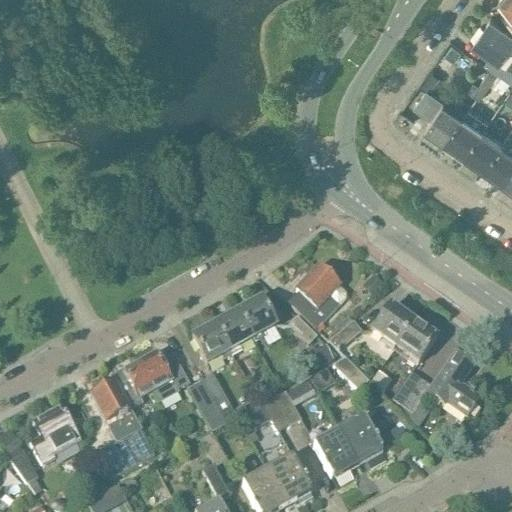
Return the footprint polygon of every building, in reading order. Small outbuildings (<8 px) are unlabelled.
[(511,0),(502,0),(500,4),(506,9),(502,15),(511,22),(511,0)] [(492,55),(485,64),(511,83),(511,60),(507,57),(511,50),(511,32),(491,18),(474,42),(492,55)] [(451,46),(444,56),(454,63),(461,53),(451,46)] [(480,82),(489,88),(498,74),(490,69),(480,82)] [(432,73),(421,88),(431,95),(442,80),(432,73)] [(489,88),(480,82),(471,96),(479,102),(489,88)] [(445,142),(463,116),(443,102),(425,128),(445,142)] [(463,116),(445,142),(465,156),(483,130),(463,116)] [(484,170),(503,143),(483,130),(465,156),(484,170)] [(504,185),(511,173),(511,149),(503,143),(484,170),(504,185)] [(339,291),(318,270),(296,293),(301,299),(291,310),(315,333),(337,310),(345,302),(345,297),(339,291)] [(236,316),(252,345),(276,332),(260,303),(236,316)] [(393,353),(412,325),(390,310),(371,338),(393,353)] [(214,329),(230,357),(252,345),(236,316),(214,329)] [(307,349),(316,340),(296,321),(287,330),(307,349)] [(328,346),(337,355),(361,335),(353,325),(328,346)] [(412,325),(393,353),(416,369),(435,341),(412,325)] [(230,357),(214,329),(191,341),(207,370),(230,357)] [(325,349),(316,353),(324,367),(333,363),(326,350),(325,348),(325,349)] [(421,384),(402,411),(413,419),(427,398),(444,409),(446,407),(465,421),(479,401),(460,388),(473,368),(455,356),(431,390),(421,384)] [(152,395),(153,396),(159,407),(178,396),(177,393),(185,389),(186,390),(187,389),(173,364),(162,370),(155,358),(139,367),(153,394),(152,395)] [(345,362),(332,369),(358,395),(368,385),(345,362)] [(153,394),(139,367),(123,376),(124,379),(90,398),(106,427),(116,446),(94,458),(108,484),(154,459),(129,415),(142,408),(140,403),(153,396),(152,395),(153,394)] [(402,411),(421,384),(410,376),(391,403),(402,411)] [(243,409),(232,415),(212,378),(201,385),(220,420),(225,428),(236,422),(248,417),(243,409)] [(220,420),(201,385),(187,392),(206,428),(220,420)] [(249,391),(255,402),(264,397),(258,386),(249,391)] [(273,402),(288,430),(300,424),(285,396),(273,402)] [(288,430),(273,402),(261,409),(277,437),(288,430)] [(52,461),(80,446),(61,412),(32,428),(39,442),(29,447),(42,471),(54,465),(52,461)] [(363,421),(338,435),(356,469),(363,465),(364,466),(380,457),(378,454),(381,453),(376,445),(377,444),(376,442),(375,440),(374,441),(363,421)] [(338,435),(313,449),(318,459),(323,468),(322,469),(325,473),(326,473),(330,481),(332,480),(334,483),(350,474),(349,473),(356,469),(338,435)] [(198,443),(212,469),(214,472),(226,465),(211,436),(198,443)] [(23,454),(21,455),(9,461),(8,462),(26,487),(34,482),(37,481),(23,454)] [(274,465),(265,470),(285,508),(286,511),(295,506),(295,505),(309,497),(307,494),(309,492),(305,484),(306,484),(304,479),(302,480),(292,461),(277,469),(274,465)] [(229,500),(214,472),(212,469),(201,475),(217,505),(218,506),(219,506),(229,500)] [(257,480),(242,488),(252,508),(251,509),(253,511),(254,511),(255,511),(254,511),(284,511),(286,511),(285,508),(265,470),(255,476),(257,480)] [(101,511),(95,501),(86,506),(89,511),(101,511)] [(52,505),(50,509),(51,511),(63,511),(65,509),(62,504),(56,503),(52,505)]
